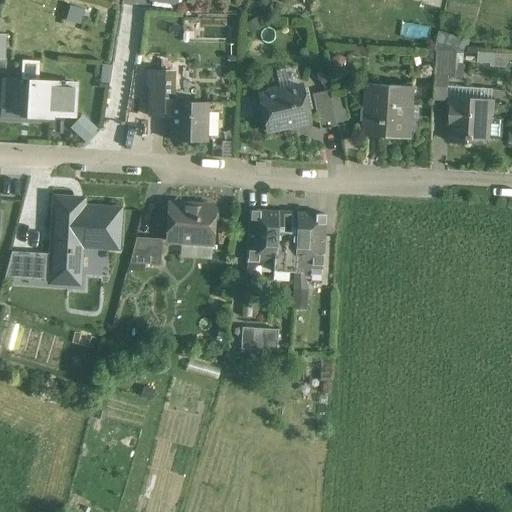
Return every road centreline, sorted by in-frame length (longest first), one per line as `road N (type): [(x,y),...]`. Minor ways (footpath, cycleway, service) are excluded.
road 1 (residential): [(108,161),(511,183)]
road 2 (residential): [(108,161),(137,0)]
